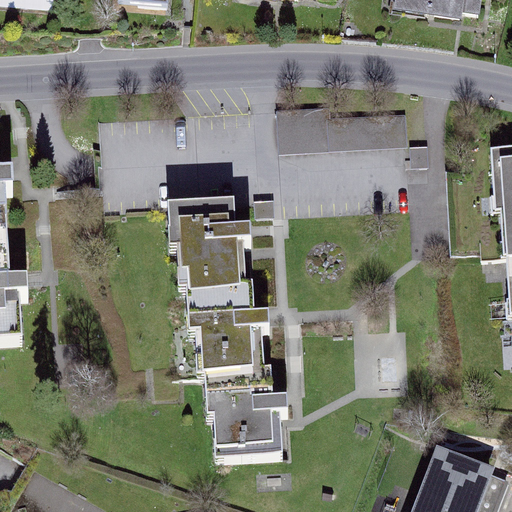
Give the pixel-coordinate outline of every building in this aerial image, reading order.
[(78,0),(0,0),(0,12),(77,18),(78,0)] [(123,0),(123,12),(178,15),(179,0),(123,0)] [(246,0),(245,12),(330,25),(332,6),(345,8),(345,0),(246,0)] [(496,0),(409,0),(406,28),(490,40),(496,0)] [(283,124),(286,165),(415,156),(412,116),(283,124)] [(4,193),(0,140),(0,139),(0,360),(30,359),(27,317),(39,317),(38,300),(23,301),(17,213),(28,212),(26,192),(4,193)] [(511,161),(493,163),(501,272),(511,271),(511,274),(511,161)] [(246,247),(244,221),(184,225),(191,334),(202,334),(211,474),(284,469),(282,432),(300,431),(299,414),(278,416),(274,349),(282,349),(280,331),(263,332),(259,266),(269,265),(268,246),(246,247)] [(485,511),(500,477),(445,455),(421,511),(485,511)]
